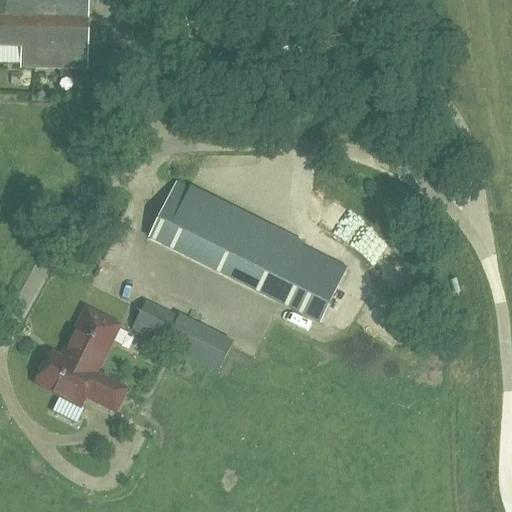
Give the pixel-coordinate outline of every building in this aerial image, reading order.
[(85,0),(0,0),(0,47),(19,48),(18,68),(83,70),(85,0)] [(229,49),(269,35),(262,13),(222,26),(225,34),(229,49)] [(299,33),(259,45),(266,68),(305,57),(305,55),(314,53),(311,42),(302,45),(299,33)] [(174,185),(148,237),(319,323),(345,270),(174,185)] [(380,245),(373,256),(388,267),(396,257),(380,245)] [(179,320),(178,320),(145,303),(132,329),(166,346),(179,320)] [(64,352),(97,368),(118,327),(85,310),(64,352)] [(97,368),(64,352),(61,359),(51,354),(48,360),(44,363),(41,366),(39,370),(38,374),(39,379),(36,385),(60,397),(62,402),(71,407),(76,405),(79,407),(85,396),(114,411),(125,390),(93,374),(97,368)]
